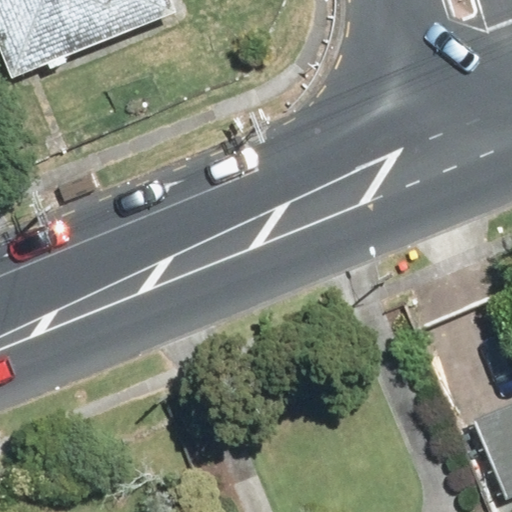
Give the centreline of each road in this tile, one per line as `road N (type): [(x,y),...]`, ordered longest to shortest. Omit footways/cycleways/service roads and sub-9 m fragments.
road 1 (secondary): [(0,339),(497,135)]
road 2 (secondary): [(456,0),(497,135)]
